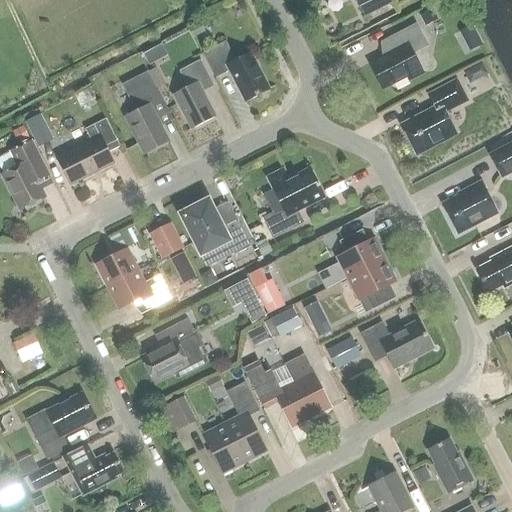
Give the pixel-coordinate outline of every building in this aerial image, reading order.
[(356,0),(365,16),(391,3),(389,0),(356,0)] [(432,9),(419,16),(425,27),(438,20),(432,9)] [(200,22),(188,28),(193,38),(205,32),(200,22)] [(398,51),(370,66),(382,91),(407,78),(409,82),(424,75),(413,55),(428,47),(417,26),(392,38),(398,51)] [(246,103),(269,91),(251,54),(236,62),(226,42),(203,55),(216,79),(230,72),(246,103)] [(180,72),(188,89),(174,96),(192,130),(215,118),(203,93),(214,87),(201,61),(180,72)] [(168,111),(148,72),(122,86),(136,113),(125,119),(144,155),(169,142),(156,117),(168,111)] [(435,108),(401,126),(416,157),(456,136),(445,115),(468,103),(457,81),(428,96),(435,108)] [(53,140),(41,114),(24,122),(37,148),(53,140)] [(57,160),(70,186),(114,164),(108,153),(120,147),(106,120),(85,130),(91,142),(57,160)] [(28,140),(23,130),(12,136),(17,146),(28,140)] [(511,141),(488,154),(501,180),(511,173),(511,141)] [(2,176),(21,211),(45,199),(35,180),(47,173),(32,142),(11,153),(18,167),(2,176)] [(324,198),(310,171),(289,182),(283,172),(268,179),(283,209),(263,220),(273,239),(303,224),(297,212),(324,198)] [(481,183),(464,192),(465,194),(442,206),(457,234),(497,214),(481,183)] [(227,242),(234,256),(250,247),(236,221),(221,228),(207,201),(181,215),(201,255),(227,242)] [(162,260),(183,249),(171,224),(149,235),(162,260)] [(362,231),(339,242),(345,254),(337,258),(348,280),(384,261),(373,240),(368,242),(362,231)] [(499,252),(511,246),(511,237),(496,244),(499,252)] [(511,248),(498,255),(500,258),(476,271),(488,294),(503,286),(504,289),(511,285),(511,248)] [(96,266),(106,288),(139,272),(128,250),(96,266)] [(395,283),(384,261),(348,280),(365,314),(396,299),(390,286),(395,283)] [(272,265),(256,273),(275,309),(291,301),(272,265)] [(196,279),(189,267),(177,273),(183,285),(196,279)] [(160,276),(145,284),(139,272),(106,288),(118,310),(139,299),(146,313),(172,300),(160,276)] [(224,291),(232,308),(242,303),(247,313),(261,306),(256,296),(247,279),(224,291)] [(280,339),(302,327),(292,308),(270,319),(263,323),(271,338),(277,334),(280,339)] [(324,317),(311,323),(318,338),(331,331),(324,317)] [(177,378),(204,364),(204,363),(200,365),(192,350),(201,345),(196,334),(195,335),(188,321),(156,337),(156,338),(162,335),(168,346),(141,360),(154,383),(176,372),(178,376),(177,377),(177,378)] [(432,348),(419,323),(389,338),(382,323),(360,335),(373,361),(385,354),(393,369),(432,348)] [(261,326),(247,333),(254,346),(268,339),(261,326)] [(42,332),(17,343),(22,355),(48,344),(42,332)] [(325,351),(336,370),(361,356),(351,337),(325,351)] [(293,383),(311,419),(331,409),(304,355),(284,365),(293,383)] [(259,363),(243,371),(264,410),(278,403),(291,429),(311,419),(293,383),(280,390),(270,371),(264,374),(259,363)] [(208,381),(205,383),(210,393),(214,391),(208,381)] [(239,418),(225,425),(244,463),(266,452),(248,417),(259,412),(245,383),(226,393),(239,418)] [(81,394),(46,412),(55,429),(36,439),(47,460),(68,449),(62,437),(95,420),(81,394)] [(169,406),(181,429),(195,422),(183,399),(169,406)] [(244,463),(225,425),(203,436),(222,474),(244,463)] [(472,481),(458,454),(457,455),(449,440),(428,452),(435,466),(434,467),(448,494),(472,481)] [(106,458),(105,456),(94,461),(87,447),(63,459),(71,473),(60,479),(53,464),(28,477),(35,491),(60,479),(71,473),(83,496),(117,479),(115,477),(122,473),(113,455),(106,458)] [(425,466),(412,473),(419,485),(431,479),(425,466)] [(0,481),(0,506),(1,509),(25,497),(15,474),(0,481)] [(361,491),(362,493),(368,490),(375,504),(378,502),(382,511),(403,511),(411,508),(394,476),(396,475),(395,474),(361,491)] [(31,502),(36,511),(44,511),(47,511),(40,498),(31,502)]
